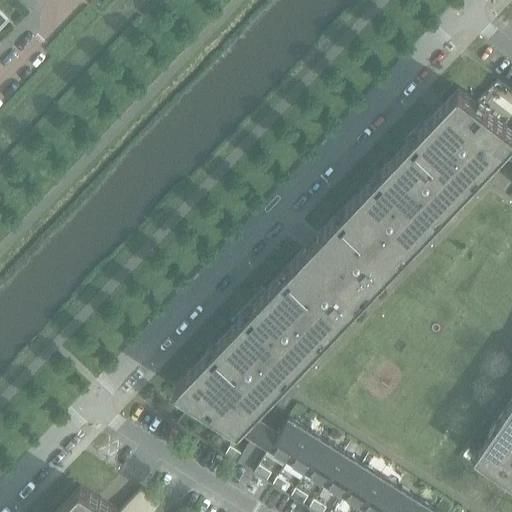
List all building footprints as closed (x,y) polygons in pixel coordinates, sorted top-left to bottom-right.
[(0,0),(0,20),(11,8),(2,0),(0,0)] [(305,249),(175,385),(192,397),(193,397),(253,435),(254,436),(265,419),(252,412),(358,300),(365,293),(372,286),(504,147),(511,153),(511,128),(477,102),(477,101),(459,87),(318,235),(311,242),(305,249)] [(511,398),(474,453),(492,466),(498,470),(504,474),(508,477),(511,479),(511,398)] [(269,445),(287,457),(306,427),(288,415),(269,445)] [(306,427),(287,457),(306,468),(324,438),(306,427)] [(324,438),(306,468),(324,480),(343,450),(324,438)] [(225,452),(237,460),(242,452),(230,445),(225,452)] [(343,450),(324,480),(342,491),(361,462),(343,450)] [(361,462),(342,491),(361,503),(380,473),(361,462)] [(259,463),(254,470),(266,478),(271,471),(259,463)] [(380,473),(361,503),(375,511),(380,511),(398,485),(380,473)] [(289,482),(277,474),(272,482),(285,490),(289,482)] [(124,511),(120,509),(80,484),(53,511),(124,511)] [(398,485),(380,511),(406,511),(416,496),(398,485)] [(142,486),(120,509),(124,511),(153,511),(162,499),(142,486)] [(295,486),(290,493),(303,501),(308,494),(295,486)] [(416,496),(406,511),(432,511),(435,508),(416,496)] [(309,505),(318,511),(320,511),(321,511),(326,505),(313,497),(309,505)]
